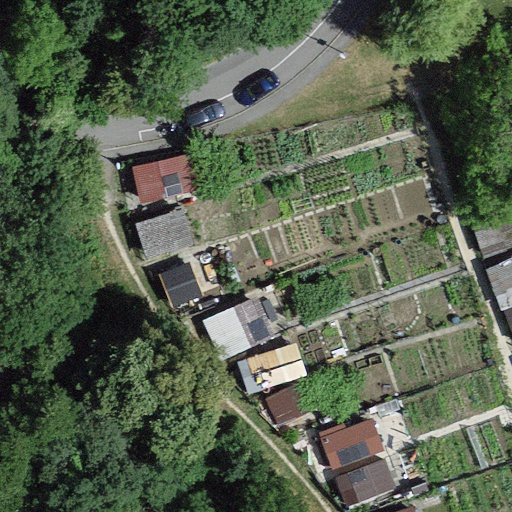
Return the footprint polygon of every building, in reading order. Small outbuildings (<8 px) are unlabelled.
[(197,152),(130,166),(138,204),(205,190),(197,152)] [(511,200),(469,217),(485,259),(511,249),(511,200)] [(184,209),(139,222),(149,256),(194,243),(184,209)] [(208,256),(165,275),(182,315),(226,296),(208,256)] [(511,257),(486,267),(502,310),(511,306),(511,257)] [(259,306),(206,333),(227,374),(280,347),(259,306)] [(511,306),(502,310),(511,338),(511,306)] [(306,380),(266,398),(279,427),(319,409),(306,380)] [(373,419),(323,438),(334,468),(384,450),(373,419)] [(385,459),(335,477),(346,507),(397,489),(385,459)]
